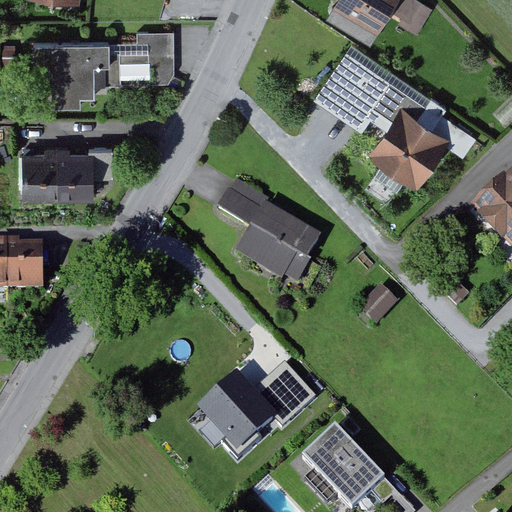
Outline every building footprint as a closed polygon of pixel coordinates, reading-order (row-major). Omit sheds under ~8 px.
[(342,0),(340,4),(383,29),(396,7),(399,0),(342,0)] [(422,32),(436,8),(422,0),(399,0),(396,7),(409,15),(405,22),(422,32)] [(125,63),(154,62),(154,82),(173,82),(179,72),(179,31),(141,31),(142,42),(38,43),(38,69),(57,69),(57,105),(84,104),(84,95),(99,95),(99,84),(125,83),(125,63)] [(434,105),(352,48),(318,95),(365,128),(379,108),(400,122),(408,111),(423,121),(434,105)] [(379,152),(420,181),(449,139),(423,121),(408,111),(400,122),(379,152)] [(96,174),(116,174),(116,148),(96,149),(96,154),(96,174)] [(28,155),(29,194),(96,194),(96,174),(96,154),(28,155)] [(511,175),(480,206),(488,213),(485,216),(507,240),(510,237),(511,239),(511,175)] [(241,180),(225,206),(257,226),(270,205),(273,200),(241,180)] [(324,238),(270,205),(257,226),(242,250),(296,283),(324,238)] [(45,247),(0,247),(0,288),(46,287),(45,247)] [(201,410),(240,455),(279,420),(240,376),(201,410)] [(391,481),(341,429),(309,459),(359,511),(391,481)]
